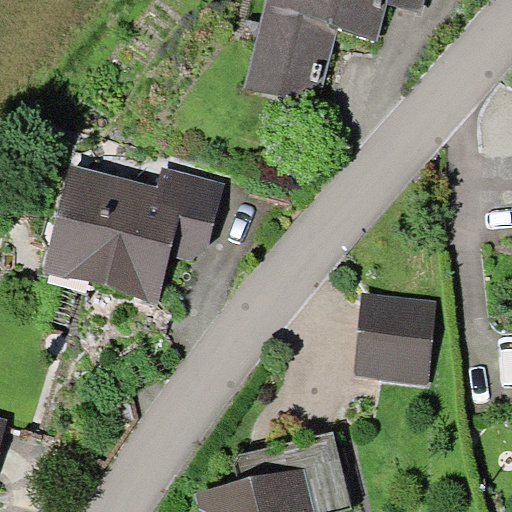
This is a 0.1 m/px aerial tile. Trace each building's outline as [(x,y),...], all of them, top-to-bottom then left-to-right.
[(266,0),(243,87),(317,107),(339,28),(378,39),(387,4),(387,0),(266,0)] [(387,0),(387,4),(421,13),(425,0),(387,0)] [(72,164),(44,272),(158,304),(171,255),(204,264),(225,183),(164,167),(158,186),(72,164)] [(363,291),(354,375),(429,384),(438,299),(363,291)] [(238,480),(197,489),(201,511),(332,511),(353,507),(335,433),(233,456),(238,480)]
